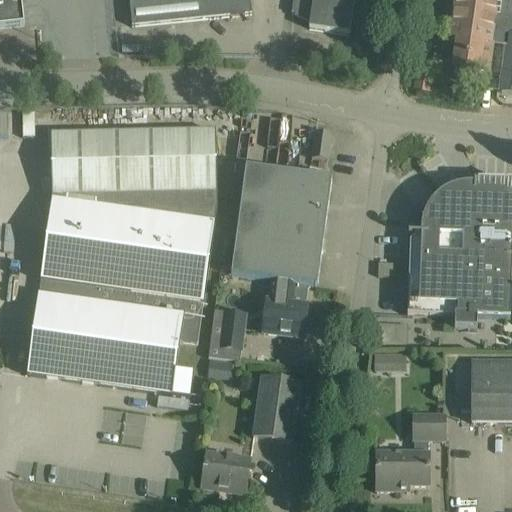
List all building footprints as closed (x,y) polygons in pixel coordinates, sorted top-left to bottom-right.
[(0,0),(0,29),(23,27),(20,0),(0,0)] [(128,0),(132,29),(251,17),(249,0),(128,0)] [(293,0),(291,15),(310,18),(309,31),(349,37),(354,0),(293,0)] [(511,19),(495,16),(497,0),(450,0),(448,19),(454,20),(451,40),(458,41),(490,46),(492,33),(511,36),(511,19)] [(458,41),(453,72),(479,76),(479,74),(490,76),(494,47),(490,46),(458,41)] [(504,74),(501,94),(511,95),(511,44),(511,49),(507,49),(507,51),(504,74)] [(0,116),(0,144),(24,145),(25,117),(0,116)] [(197,347),(216,208),(215,134),(50,138),(52,203),(27,377),(189,400),(192,378),(175,375),(179,344),(197,347)] [(311,161),(327,163),(331,137),(315,135),(311,161)] [(317,290),(332,181),(245,170),(231,277),(270,282),(267,303),(263,336),(303,341),(307,309),(306,309),(308,289),(317,290)] [(409,249),(407,318),(427,319),(452,319),(454,332),(476,333),(477,321),(510,322),(511,263),(511,187),(475,186),(475,184),(474,184),(474,191),(469,191),(465,188),(460,189),(458,192),(454,193),(450,195),(446,197),(443,199),(439,201),(436,204),(434,207),(431,210),(429,214),(427,218),(426,221),(425,225),(424,229),(423,234),(423,238),(418,237),(411,243),(411,249),(409,249)] [(225,316),(219,351),(241,355),(246,318),(225,316)] [(406,358),(374,358),(374,374),(406,374),(406,358)] [(511,363),(471,364),(471,385),(471,426),(511,425),(511,363)] [(261,381),(256,420),(253,440),(292,446),(301,386),(261,381)] [(414,456),(376,456),(376,495),(409,495),(409,490),(429,490),(429,456),(428,456),(428,445),(445,444),(445,418),(413,418),(413,444),(414,444),(414,456)] [(206,457),(201,490),(245,497),(250,463),(206,457)]
